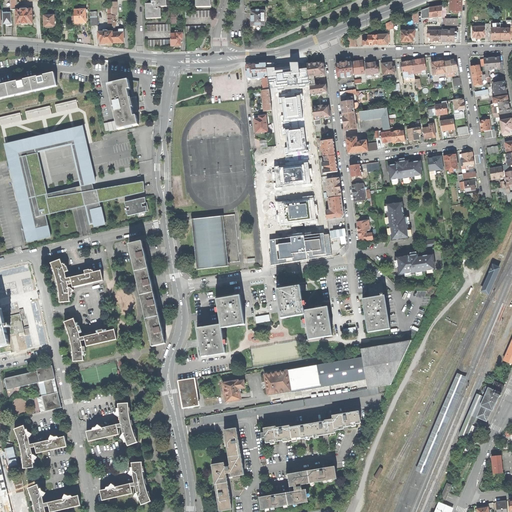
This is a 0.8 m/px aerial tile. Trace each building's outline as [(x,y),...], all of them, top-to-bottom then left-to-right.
[(147,12),(147,19),(162,18),(161,9),(157,9),(157,7),(167,7),(167,2),(160,2),(159,0),(152,0),(152,3),(153,3),(153,4),(146,4),(147,12)] [(450,0),(450,11),(453,11),(453,13),(457,13),(457,11),(461,11),(461,6),(461,0),(450,0)] [(442,6),(430,8),(429,18),(436,20),(440,19),(442,6)] [(421,10),(421,18),(425,18),(429,18),(430,8),(430,7),(421,10)] [(16,10),(17,25),(22,24),(22,25),(25,25),(28,25),(28,24),(29,24),(29,25),(30,25),(32,25),(33,25),(32,9),(16,10)] [(74,10),(75,23),(76,23),(80,23),(82,23),(86,22),(86,13),(86,9),(80,10),(74,10)] [(251,18),(251,26),(252,26),(261,26),(265,26),(265,21),(265,18),(264,11),(259,11),(259,10),(256,10),(256,11),(251,11),(251,18)] [(3,12),(3,23),(6,23),(6,24),(6,26),(9,25),(12,25),(11,13),(7,13),(7,12),(3,12)] [(44,14),(45,27),(49,27),(55,26),(54,16),(48,16),(48,13),(44,14)] [(472,27),(473,38),(476,38),(476,39),(477,39),(479,39),(481,39),(481,38),(485,38),(485,33),(485,27),(483,27),(478,27),(475,27),(472,27)] [(501,40),(500,28),(492,28),(491,28),(491,40),(495,40),(501,40)] [(510,28),(500,28),(501,40),(505,40),(510,40),(510,28)] [(118,32),(113,33),(113,43),(118,43),(123,43),(123,29),(118,29),(118,32)] [(100,40),(100,44),(106,44),(112,44),(112,43),(113,43),(113,33),(113,32),(108,32),(108,30),(106,30),(106,32),(98,32),(98,40),(100,40)] [(442,31),(442,42),(447,42),(454,42),(454,30),(450,30),(450,31),(442,31)] [(401,31),(401,42),(407,42),(413,42),(413,38),(415,38),(415,31),(401,31)] [(430,37),(430,41),(435,41),(441,42),(441,31),(427,31),(427,37),(430,37)] [(171,34),(171,40),(171,46),(181,46),(181,42),(183,42),(183,33),(180,36),(176,36),(171,34)] [(378,45),(377,35),(368,36),(368,41),(368,46),(373,45),(378,45)] [(387,40),(387,35),(377,35),(378,45),(382,45),(388,44),(387,40)] [(484,59),(485,70),(488,70),(500,69),(499,58),(491,58),(484,59)] [(418,60),(412,61),(414,71),(414,72),(418,71),(418,73),(421,73),(421,71),(426,70),(424,59),(418,60)] [(431,63),(433,75),(446,73),(444,62),(444,61),(443,61),(441,60),(439,61),(439,62),(435,62),(431,63)] [(449,61),(444,62),(446,73),(454,72),(454,73),(456,73),(455,71),(457,71),(456,62),(454,62),(453,60),(449,61)] [(357,62),(352,63),(354,75),(360,74),(364,73),(363,61),(357,62)] [(403,72),(414,71),(412,61),(406,62),(401,63),(402,66),(403,72)] [(274,63),(267,63),(270,88),(275,88),(274,87),(277,87),(277,89),(284,89),(284,86),(299,84),(299,87),(305,86),(305,83),(309,83),(307,68),(299,69),(298,62),(289,62),(290,68),(275,70),(274,63)] [(307,65),(310,86),(315,85),(315,80),(313,78),(312,76),(325,75),(323,64),(321,63),(314,64),(307,65)] [(354,75),(352,63),(344,64),(336,65),(338,77),(343,76),(344,76),(347,76),(349,75),(354,75)] [(365,64),(366,76),(379,74),(378,65),(376,66),(375,63),(371,63),(365,64)] [(382,64),(383,75),(395,74),(394,65),(392,65),(392,63),(387,63),(382,64)] [(246,67),(247,78),(250,78),(265,76),(268,76),(267,67),(266,64),(257,64),(248,65),(246,67)] [(472,77),(481,75),(481,73),(479,66),(471,67),(472,72),(472,77)] [(403,72),(405,83),(415,81),(415,80),(414,72),(414,71),(403,72)] [(38,77),(31,78),(34,92),(57,86),(54,73),(43,76),(38,77)] [(473,81),(474,86),(483,84),(482,80),(481,75),(472,77),(473,81)] [(34,92),(31,78),(20,81),(15,82),(5,84),(8,97),(34,92)] [(453,79),(454,86),(461,85),(460,78),(453,79)] [(118,128),(119,130),(139,125),(137,116),(134,116),(132,108),(134,107),(132,98),(130,98),(128,90),(131,89),(129,80),(108,85),(118,128)] [(504,82),(495,83),(494,83),(494,87),(495,92),(496,95),(506,93),(505,87),(504,82)] [(310,86),(311,95),(327,93),(327,88),(326,83),(315,85),(310,86)] [(285,97),(278,97),(279,104),(282,104),(283,115),(281,115),(282,122),(283,122),(283,123),(289,122),(289,119),(302,117),(300,100),(303,100),(302,93),(300,93),(300,95),(297,95),(297,97),(285,98),(285,97)] [(55,104),(57,113),(78,107),(76,99),(55,104)] [(453,100),(455,111),(465,109),(464,105),(463,99),(453,100)] [(342,114),(354,112),(353,102),(349,102),(346,103),(341,103),(342,108),(342,114)] [(499,106),(500,113),(510,112),(509,106),(508,102),(498,103),(499,106)] [(493,119),(496,118),(499,117),(499,114),(496,113),(495,106),(499,106),(498,103),(495,104),(491,105),(493,119)] [(437,115),(442,115),(447,114),(447,109),(448,108),(448,105),(446,105),(446,104),(437,105),(435,105),(436,109),(437,115)] [(27,119),(52,114),(50,105),(25,111),(27,119)] [(329,106),(324,106),(323,107),(323,109),(320,109),(319,107),(318,107),(313,108),(314,119),(330,117),(330,111),(329,106)] [(381,117),(388,115),(387,108),(368,111),(367,111),(369,118),(381,117)] [(364,111),(359,112),(357,112),(358,120),(369,118),(367,111),(364,111)] [(20,112),(0,116),(0,123),(0,125),(21,121),(20,112)] [(354,112),(342,114),(343,121),(345,131),(357,129),(354,112)] [(381,117),(383,130),(390,129),(390,128),(390,124),(389,120),(388,115),(381,117)] [(255,125),(256,133),(268,132),(266,116),(259,116),(259,118),(254,119),(255,125)] [(507,120),(506,116),(499,117),(500,121),(502,135),(509,133),(509,131),(511,130),(511,124),(511,119),(507,120)] [(481,132),(484,132),(491,130),(489,119),(486,120),(483,120),(479,121),(480,127),(481,132)] [(442,131),(444,131),(446,131),(453,130),(452,125),(454,125),(453,121),(451,121),(451,120),(440,122),(442,131)] [(86,143),(83,126),(5,144),(9,160),(27,241),(51,236),(46,216),(72,210),(85,207),(89,225),(95,224),(96,228),(107,225),(103,208),(101,208),(100,204),(124,198),(146,193),(145,182),(95,191),(93,184),(95,183),(86,143)] [(423,129),(424,136),(424,139),(430,138),(436,138),(434,127),(430,128),(423,129)] [(458,129),(459,136),(469,134),(468,127),(458,129)] [(287,147),(284,148),(285,155),(288,154),(288,152),(302,151),(302,153),(308,153),(308,150),(309,150),(309,145),(306,145),(304,128),(301,128),(301,129),(289,131),(288,130),(285,130),(285,128),(282,129),(283,135),(285,135),(287,147)] [(408,130),(409,141),(414,140),(419,139),(418,135),(421,134),(420,128),(410,129),(408,130)] [(497,137),(495,129),(491,130),(484,132),(485,139),(497,137)] [(392,142),(393,143),(399,142),(405,141),(403,130),(393,131),(391,132),(392,142)] [(392,142),(391,132),(381,133),(381,136),(382,138),(382,143),(387,143),(392,142)] [(354,153),(368,151),(367,144),(366,141),(357,142),(357,138),(346,139),(347,144),(346,144),(347,146),(347,149),(348,149),(348,154),(354,153)] [(323,150),(324,157),(336,156),(334,147),(333,140),(322,141),(323,148),(323,150)] [(255,141),(256,149),(263,148),(262,141),(255,141)] [(376,143),(367,144),(368,151),(377,150),(376,143)] [(487,148),(488,155),(499,153),(498,146),(487,148)] [(463,160),(464,166),(465,166),(474,164),(473,158),(472,153),(462,154),(463,160)] [(444,157),(446,170),(450,170),(450,173),(454,172),(453,169),(458,168),(456,155),(450,156),(444,157)] [(326,170),(326,173),(338,172),(337,164),(336,156),(324,157),(325,163),(325,167),(326,170)] [(434,171),(443,170),(441,157),(434,158),(428,159),(430,172),(434,171)] [(388,166),(390,180),(398,179),(399,186),(416,184),(415,177),(422,176),(420,161),(409,163),(409,161),(402,162),(396,162),(396,165),(388,166)] [(308,169),(308,163),(274,167),(274,170),(272,170),(273,181),(276,180),(276,183),(273,183),(274,189),(276,189),(276,190),(281,189),(281,187),(302,184),(302,186),(310,185),(309,175),(312,175),(311,169),(308,169)] [(376,170),(375,163),(363,164),(364,169),(367,168),(367,172),(376,170)] [(350,172),(351,177),(356,177),(359,176),(362,176),(362,175),(361,173),(360,165),(350,166),(350,172)] [(500,178),(504,177),(503,171),(502,168),(502,167),(490,169),(491,174),(492,179),(500,178)] [(329,191),(330,198),(341,197),(340,186),(339,178),(327,180),(328,187),(329,190),(329,191)] [(465,189),(466,192),(476,190),(475,185),(474,180),(464,182),(465,189)] [(354,196),(364,195),(363,187),(363,185),(363,184),(352,186),(353,191),(354,196)] [(125,201),(128,215),(147,210),(145,196),(125,201)] [(278,201),(275,201),(276,210),(278,210),(279,215),(276,215),(278,224),(280,224),(280,225),(291,223),(291,226),(300,225),(299,222),(304,222),(304,225),(318,223),(318,218),(316,219),(315,214),(318,213),(317,205),(314,205),(313,196),(303,197),(303,200),(282,202),(278,202),(278,201)] [(327,220),(342,218),(344,216),(342,206),(341,197),(330,198),(329,198),(330,211),(326,212),(327,220)] [(390,228),(392,240),(409,238),(406,217),(404,217),(402,203),(387,205),(388,213),(387,213),(388,222),(389,228),(390,228)] [(230,264),(230,263),(240,262),(235,215),(223,216),(228,264),(230,264)] [(228,264),(223,216),(195,219),(192,220),(197,270),(229,266),(228,264)] [(366,221),(362,222),(357,223),(358,227),(359,232),(367,231),(366,221)] [(367,234),(367,231),(359,232),(359,236),(360,241),(367,240),(368,240),(367,234)] [(323,233),(269,240),(270,252),(269,252),(271,265),(331,255),(329,234),(324,235),(323,233)] [(423,242),(424,249),(437,247),(436,240),(423,242)] [(142,242),(129,245),(153,346),(166,343),(163,332),(162,327),(157,305),(156,300),(152,285),(151,280),(145,258),(144,253),(142,242)] [(397,258),(399,275),(411,273),(411,274),(427,272),(427,271),(435,270),(433,255),(418,257),(418,255),(402,257),(397,258)] [(59,290),(60,302),(70,302),(70,297),(69,288),(68,285),(67,282),(67,279),(65,272),(62,265),(60,260),(51,263),(56,276),(57,281),(59,290)] [(491,271),(483,291),(488,293),(499,268),(493,265),(490,271),(491,271)] [(70,278),(67,279),(67,282),(72,281),(72,284),(73,287),(104,280),(101,271),(94,272),(85,274),(76,277),(70,278)] [(382,282),(373,284),(371,284),(368,284),(370,298),(384,295),(382,282)] [(300,285),(276,289),(279,304),(281,318),(305,315),(304,310),(303,306),(303,302),(301,290),(300,285)] [(218,312),(220,324),(221,328),(245,324),(243,312),(240,295),(216,299),(218,308),(218,312)] [(366,319),(368,332),(390,329),(385,295),(384,295),(370,298),(363,299),(366,319)] [(328,306),(304,310),(305,315),(306,320),(306,324),(309,339),(332,336),(330,323),(328,306)] [(0,346),(10,344),(8,335),(3,317),(1,308),(0,308),(0,346)] [(20,313),(3,317),(8,335),(24,331),(22,320),(20,313)] [(270,315),(256,318),(257,324),(271,322),(270,315)] [(73,348),(74,361),(84,361),(83,355),(83,353),(83,347),(81,341),(80,338),(80,334),(79,332),(76,323),(74,319),(65,322),(69,335),(71,340),(73,348)] [(220,324),(197,328),(199,344),(201,357),(225,353),(223,343),(223,339),(221,328),(220,324)] [(34,332),(36,339),(30,341),(31,348),(46,345),(42,330),(34,332)] [(84,337),(80,338),(81,341),(85,340),(87,346),(117,339),(115,330),(107,331),(104,332),(97,334),(92,335),(90,335),(84,337)] [(361,358),(365,378),(367,378),(369,389),(379,387),(384,386),(402,342),(361,349),(363,357),(361,358)] [(291,391),(365,378),(361,358),(287,371),(291,391)] [(9,390),(38,383),(55,379),(52,366),(38,369),(38,371),(6,378),(9,390)] [(278,372),(265,374),(266,382),(267,388),(268,395),(291,391),(287,371),(287,370),(278,372)] [(458,373),(417,471),(426,474),(467,377),(458,373)] [(196,386),(194,378),(178,381),(183,408),(199,405),(196,386)] [(38,383),(41,396),(59,392),(57,385),(55,379),(38,383)] [(226,396),(227,402),(241,399),(240,391),(241,391),(241,389),(246,388),(244,381),(238,382),(238,381),(234,382),(234,381),(231,382),(229,382),(229,383),(223,384),(224,389),(225,396),(226,396)] [(502,393),(501,393),(504,386),(495,382),(492,389),(488,388),(486,387),(484,387),(482,392),(483,394),(485,395),(485,396),(485,397),(481,406),(482,406),(477,417),(478,418),(487,422),(492,411),(493,411),(499,397),(500,398),(502,393)] [(306,399),(307,406),(380,394),(379,387),(369,389),(306,399)] [(41,396),(45,411),(62,407),(59,392),(41,396)] [(467,438),(468,435),(472,425),(473,423),(474,424),(477,417),(482,406),(481,406),(485,397),(477,393),(459,435),(467,438)] [(257,409),(258,415),(285,411),(285,410),(306,407),(304,399),(284,403),(284,404),(257,408),(257,409)] [(88,436),(89,441),(119,434),(118,428),(122,427),(123,433),(126,441),(128,446),(137,442),(133,430),(132,426),(130,420),(129,411),(128,403),(118,404),(119,409),(120,418),(121,424),(117,425),(114,425),(102,428),(93,430),(87,431),(88,436)] [(257,409),(202,418),(203,425),(258,415),(257,409)] [(325,421),(312,424),(314,437),(323,435),(325,435),(329,434),(336,433),(335,429),(340,428),(346,427),(352,426),(352,425),(362,423),(360,416),(360,411),(333,416),(333,419),(325,421)] [(290,427),(290,426),(277,428),(276,426),(264,428),(265,433),(266,438),(267,443),(280,441),(281,441),(286,440),(293,439),(293,441),(300,440),(304,439),(307,438),(314,437),(312,424),(290,427)] [(37,453),(67,446),(66,441),(65,437),(58,438),(49,440),(38,443),(35,443),(30,444),(29,439),(29,438),(26,430),(25,425),(15,429),(18,436),(20,445),(22,450),(22,455),(24,468),(33,467),(33,462),(32,454),(32,453),(31,447),(35,446),(37,453)] [(478,428),(472,425),(468,435),(473,438),(478,428)] [(212,464),(215,484),(228,482),(227,477),(230,476),(232,476),(232,477),(245,475),(237,428),(225,430),(228,449),(230,465),(225,466),(225,462),(221,463),(212,464)] [(501,456),(492,456),(493,462),(494,474),(502,473),(501,456)] [(11,511),(0,459),(0,511),(11,511)] [(102,494),(103,499),(133,493),(132,486),(136,485),(137,491),(137,492),(140,499),(142,504),(151,501),(147,488),(146,484),(144,478),(143,469),(142,462),(132,462),(133,468),(134,476),(134,477),(135,482),(131,483),(128,484),(116,486),(108,488),(101,490),(102,494)] [(321,469),(308,471),(310,484),(337,479),(335,469),(335,467),(321,469)] [(308,471),(288,475),(290,487),(291,487),(295,486),(295,491),(292,492),(286,493),(289,505),(299,504),(309,502),(306,490),(302,490),(301,485),(310,484),(308,471)] [(215,484),(219,511),(221,511),(232,509),(229,492),(228,486),(228,482),(215,484)] [(447,484),(441,498),(443,499),(445,500),(448,492),(451,486),(447,484)] [(35,511),(45,511),(45,507),(49,506),(50,511),(51,511),(80,505),(79,500),(78,496),(73,498),(64,500),(51,502),(48,503),(44,504),(43,498),(43,496),(40,488),(37,485),(28,488),(32,498),(35,508),(35,511)] [(261,510),(289,505),(286,493),(272,495),(259,498),(261,510)] [(497,511),(507,511),(506,501),(501,502),(497,502),(497,511)] [(450,511),(452,509),(451,508),(450,508),(439,503),(435,511),(450,511)]
